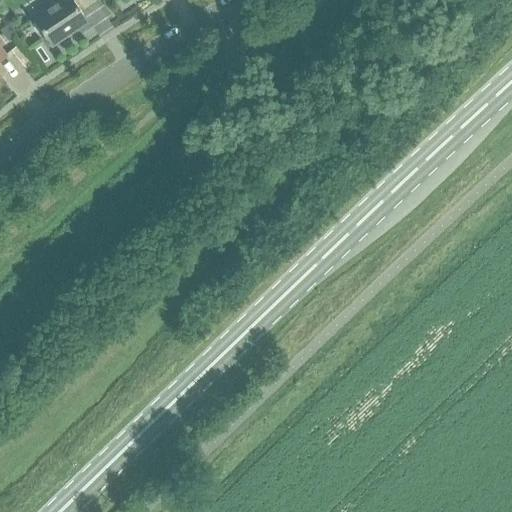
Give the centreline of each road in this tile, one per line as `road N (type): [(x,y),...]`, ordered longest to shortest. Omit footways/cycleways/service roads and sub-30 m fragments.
road 1 (primary): [(58,511),(511,80)]
road 2 (residential): [(0,157),(232,0)]
